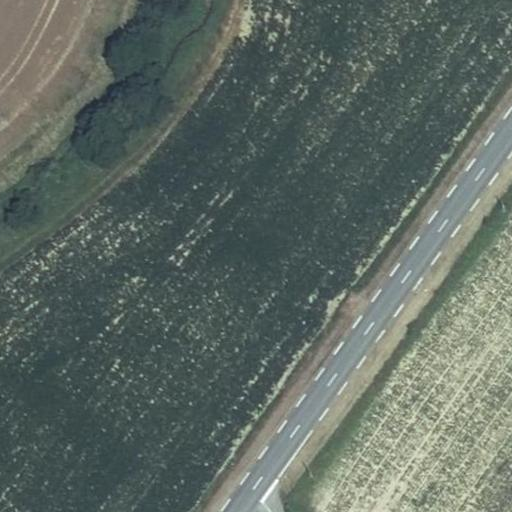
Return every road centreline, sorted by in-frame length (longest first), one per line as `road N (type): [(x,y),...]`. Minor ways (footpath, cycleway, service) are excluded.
road 1 (secondary): [(511,132),(251,494)]
road 2 (track): [(110,0),(79,82),(0,163)]
